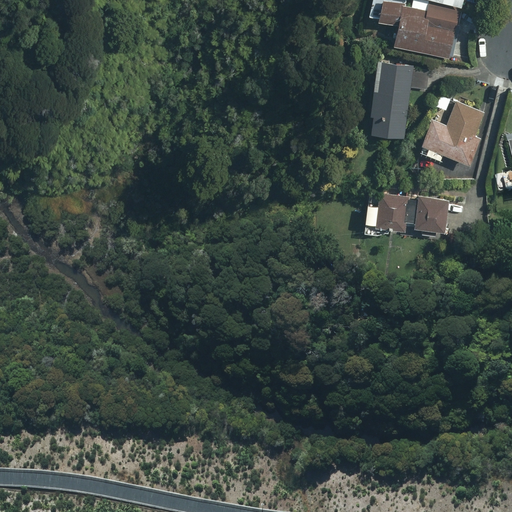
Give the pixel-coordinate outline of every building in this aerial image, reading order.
[(372,0),(369,15),(379,17),(379,20),(398,24),(394,44),(449,56),(460,8),(424,0),(411,0),(410,5),(388,0),(372,0)] [(413,64),(378,59),(368,130),(404,135),(411,86),(427,88),(429,70),(413,68),(413,64)] [(483,110),(440,92),(434,105),(449,112),(444,123),(431,117),(420,141),(422,142),(419,148),(439,157),(442,150),(468,161),(480,134),(474,131),(483,110)] [(511,140),(506,142),(511,170),(500,172),(504,192),(511,190),(511,140)] [(423,193),(418,192),(417,198),(409,197),(410,192),(408,192),(408,186),(393,185),(392,191),(373,190),(372,203),(365,203),(364,221),(374,221),(374,225),(382,225),(382,227),(415,229),(415,226),(420,226),(420,233),(437,234),(437,227),(445,228),(447,194),(438,193),(439,187),(424,186),(423,193)]
